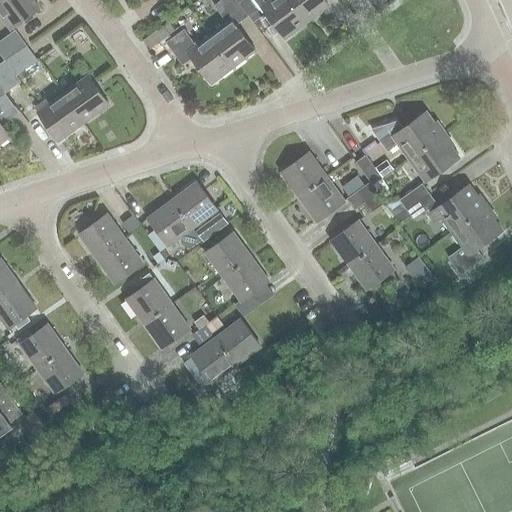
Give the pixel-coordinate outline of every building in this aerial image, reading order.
[(33,0),(0,0),(0,16),(10,29),(39,8),(33,0)] [(235,0),(220,0),(213,6),(225,23),(208,35),(233,67),(254,51),(235,25),(247,16),(235,0)] [(306,22),(289,0),(268,0),(265,3),(262,0),(235,0),(247,16),(252,22),(265,13),(284,38),(306,22)] [(289,0),(306,22),(328,6),(324,0),(289,0)] [(143,39),(150,48),(169,35),(162,26),(143,39)] [(195,46),(188,36),(182,29),(164,42),(182,65),(192,58),(211,83),(233,67),(208,35),(195,46)] [(4,60),(26,45),(15,30),(0,40),(0,54),(4,60)] [(15,75),(36,60),(26,45),(4,60),(15,75)] [(15,75),(4,60),(0,63),(0,85),(5,92),(20,82),(15,75)] [(83,123),(108,105),(87,76),(62,93),(83,123)] [(0,95),(5,92),(0,85),(0,143),(10,136),(0,122),(0,95)] [(58,141),(83,123),(62,93),(48,103),(45,98),(33,107),(58,141)] [(408,158),(444,133),(436,122),(433,123),(425,112),(402,128),(397,121),(371,129),(387,151),(398,144),(408,158)] [(444,133),(408,158),(425,181),(458,158),(450,146),(452,144),(444,133)] [(298,197),(326,177),(308,152),(281,172),(298,197)] [(374,168),(364,155),(355,162),(369,182),(371,185),(393,170),(386,159),(374,168)] [(344,201),(326,177),(298,197),(316,221),(344,201)] [(192,227),(216,210),(196,182),(172,200),(192,227)] [(363,202),(376,192),(371,185),(369,182),(346,198),(354,209),(363,202)] [(406,210),(429,194),(421,184),(399,200),(406,210)] [(451,232),(487,206),(479,195),(476,196),(468,185),(438,207),(429,194),(406,210),(413,220),(424,212),(432,223),(441,217),(451,232)] [(388,188),(378,195),(384,202),(393,196),(388,188)] [(376,192),(363,202),(371,212),(384,202),(378,195),(376,192)] [(168,245),(179,237),(188,249),(201,240),(192,227),(172,200),(147,218),(168,245)] [(476,249),(501,231),(493,219),(495,217),(487,206),(451,232),(461,246),(447,256),(453,265),(460,275),(483,258),(476,249)] [(96,259),(124,238),(107,214),(79,234),(96,259)] [(139,225),(132,215),(121,223),(128,233),(139,225)] [(348,265),(376,245),(358,220),(330,241),(348,265)] [(215,232),(207,222),(195,231),(203,242),(215,232)] [(223,277),(250,257),(232,232),(205,253),(223,277)] [(96,259),(110,277),(114,283),(142,263),(124,238),(96,259)] [(366,289),(393,269),(376,245),(348,265),(366,289)] [(159,252),(152,257),(157,263),(164,258),(159,252)] [(250,257),(223,277),(240,301),(268,281),(250,257)] [(433,277),(418,257),(403,267),(419,287),(433,277)] [(0,296),(18,283),(0,259),(0,296)] [(150,274),(137,283),(141,288),(154,279),(150,274)] [(143,324),(171,304),(154,279),(141,288),(126,299),(143,324)] [(0,296),(0,317),(8,328),(35,308),(18,283),(0,296)] [(161,348),(189,328),(171,304),(143,324),(161,348)] [(26,315),(14,323),(18,329),(30,320),(26,315)] [(222,325),(216,316),(204,325),(210,333),(211,333),(222,325)] [(236,365),(260,347),(239,319),(215,337),(236,365)] [(37,369),(65,349),(47,324),(19,344),(37,369)] [(204,325),(192,334),(199,344),(211,334),(211,333),(210,333),(204,325)] [(212,383),(236,365),(215,337),(191,355),(212,383)] [(37,369),(54,393),(82,373),(65,349),(37,369)] [(0,434),(12,426),(9,422),(22,413),(1,385),(0,383),(0,434)] [(35,402),(42,412),(49,407),(42,397),(35,402)]
